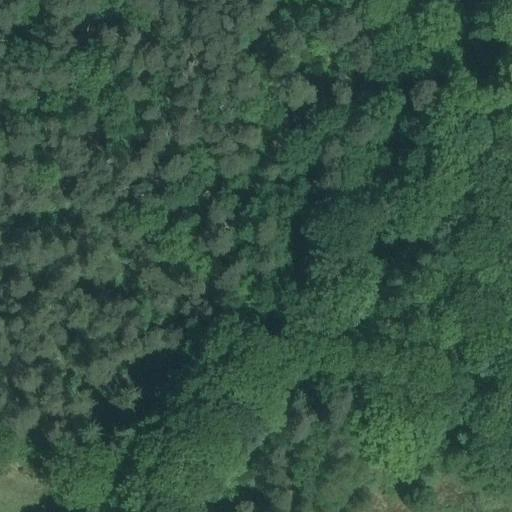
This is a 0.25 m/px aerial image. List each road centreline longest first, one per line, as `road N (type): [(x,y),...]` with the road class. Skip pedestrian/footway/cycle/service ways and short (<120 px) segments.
road 1 (track): [(491,91),(396,234),(224,439),(151,511)]
road 2 (unknown): [(176,486),(54,453),(0,419)]
